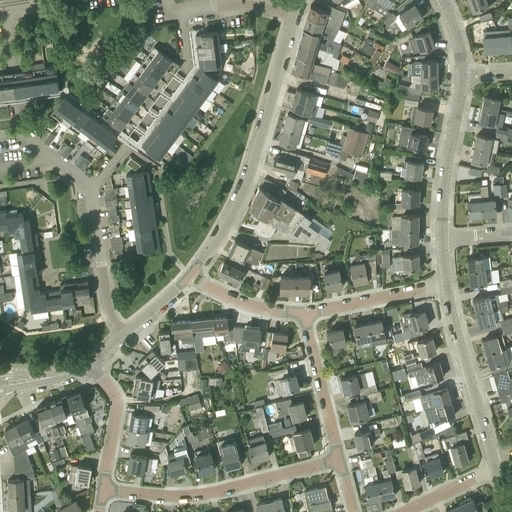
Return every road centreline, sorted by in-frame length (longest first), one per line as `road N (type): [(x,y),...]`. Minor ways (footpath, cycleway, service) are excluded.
road 1 (residential): [(190,274),(250,174),(292,15)]
road 2 (residential): [(104,488),(194,494),(338,459)]
road 3 (residential): [(89,182),(114,164),(187,64),(180,14)]
road 4 (unclassified): [(494,465),(445,284)]
road 5 (unclassified): [(442,239),(462,72)]
road 6 (residential): [(124,334),(108,309),(89,182)]
road 7 (residential): [(338,459),(304,313)]
road 8 (residential): [(89,182),(25,139),(11,72)]
road 9 (residential): [(304,313),(445,284)]
road 10 (residential): [(104,488),(116,400),(89,362)]
road 11 (residential): [(65,0),(3,13),(11,72)]
road 12 (residential): [(190,274),(247,304),(304,313)]
